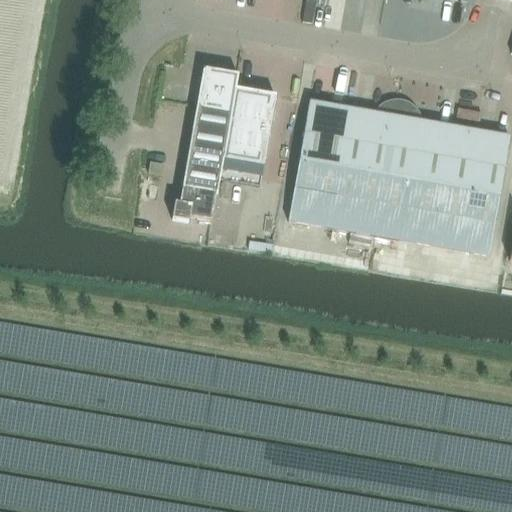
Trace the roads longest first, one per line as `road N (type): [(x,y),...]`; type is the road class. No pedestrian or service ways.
road 1 (unclassified): [(487,22),(478,72),(142,3)]
road 2 (unclassified): [(105,190),(142,3)]
